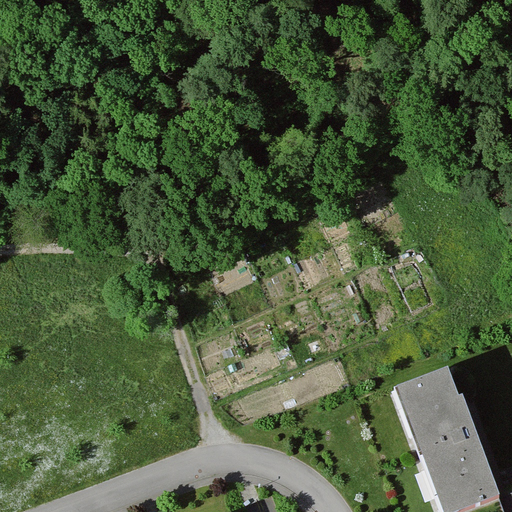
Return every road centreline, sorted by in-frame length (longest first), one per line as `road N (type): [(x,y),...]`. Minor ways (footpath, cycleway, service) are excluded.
road 1 (track): [(511,7),(154,255),(0,258)]
road 2 (residential): [(336,511),(283,468),(222,457),(68,511)]
road 3 (track): [(154,255),(222,457)]
